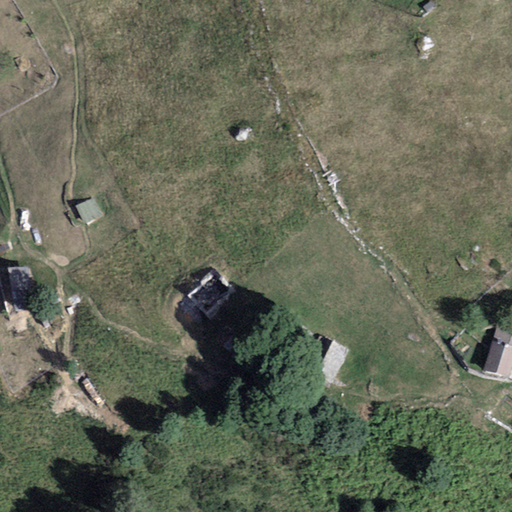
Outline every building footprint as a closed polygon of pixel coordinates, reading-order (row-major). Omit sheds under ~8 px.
[(95,199),(78,206),(85,224),(103,216),(95,199)] [(33,291),(29,267),(8,270),(12,295),(33,291)] [(232,293),(210,273),(186,296),(207,317),(232,293)] [(267,337),(248,319),(222,347),(240,364),(267,337)] [(314,336),(295,323),(283,342),(302,354),(314,336)] [(511,366),(511,331),(495,327),(484,372),(509,378),(511,366)] [(348,349),(319,336),(303,372),(333,385),(348,349)]
